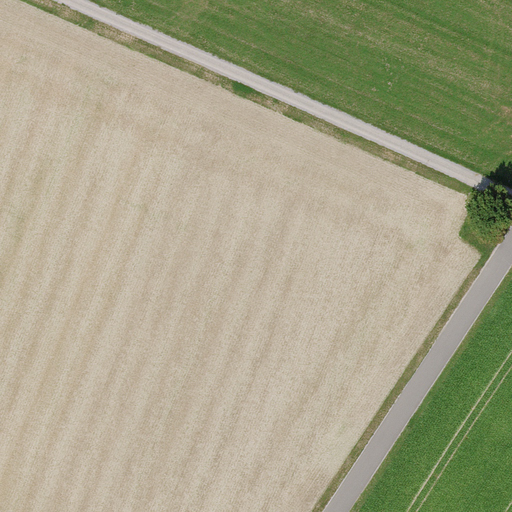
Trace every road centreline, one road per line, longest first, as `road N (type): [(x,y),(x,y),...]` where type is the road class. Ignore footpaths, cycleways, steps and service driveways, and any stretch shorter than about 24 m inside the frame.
road 1 (track): [(511,196),(62,0)]
road 2 (unclassified): [(511,249),(337,511)]
